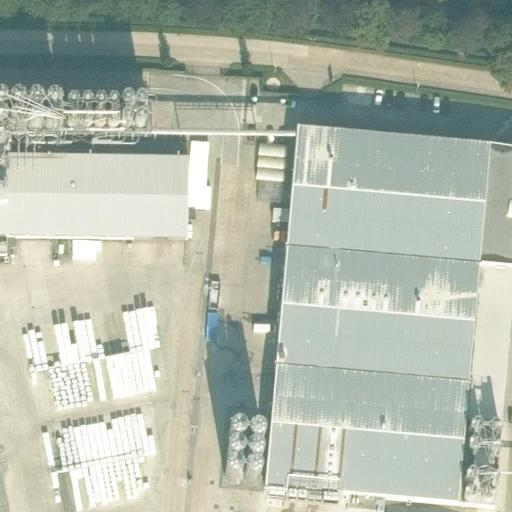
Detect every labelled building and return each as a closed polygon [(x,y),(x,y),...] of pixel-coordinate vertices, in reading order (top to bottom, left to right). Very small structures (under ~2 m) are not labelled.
[(463,423),(490,149),(296,132),(289,212),(272,211),(271,223),(287,224),(264,489),(346,497),(346,511),(358,511),(382,511),(384,499),(492,509),(499,424),(463,423)] [(0,157),(0,255),(6,256),(8,240),(186,242),(187,160),(186,160),(186,145),(90,144),(90,159),(56,158),(56,144),(25,144),(24,158),(0,157)] [(256,181),(283,184),(286,148),(259,145),(256,181)] [(139,308),(54,322),(66,400),(80,398),(80,401),(152,390),(139,308)] [(130,415),(76,423),(82,466),(51,470),(57,511),(132,501),(126,459),(142,457),(138,430),(132,431),(130,415)]
